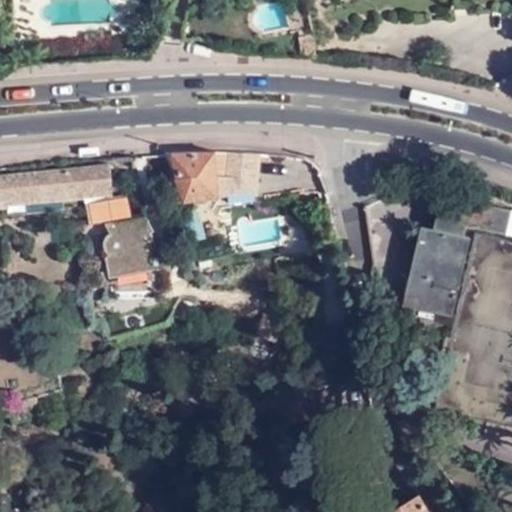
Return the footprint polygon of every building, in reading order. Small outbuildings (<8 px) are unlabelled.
[(511,0),(375,0),(377,22),(452,18),(450,0),(473,0),(475,12),(511,9),(511,0)] [(204,5),(198,30),(216,34),(222,9),(204,5)] [(214,150),(164,150),(182,197),(217,195),(218,191),(222,186),(230,192),(243,191),(243,176),(216,176),(215,153),(214,150)] [(124,155),(126,172),(155,167),(151,152),(124,155)] [(243,176),(243,191),(256,190),(260,156),(215,153),(216,176),(243,176)] [(0,204),(8,204),(8,197),(112,187),(110,163),(0,173),(0,204)] [(465,223),(499,231),(504,208),(483,204),(483,198),(461,194),(459,200),(440,195),(433,226),(421,223),(412,263),(417,264),(410,296),(451,305),(467,233),(463,233),(465,223)] [(62,397),(59,387),(1,404),(4,414),(62,397)] [(375,450),(358,449),(368,476),(383,470),(376,453),(375,450)] [(388,511),(387,511),(436,511),(421,493),(388,511)]
